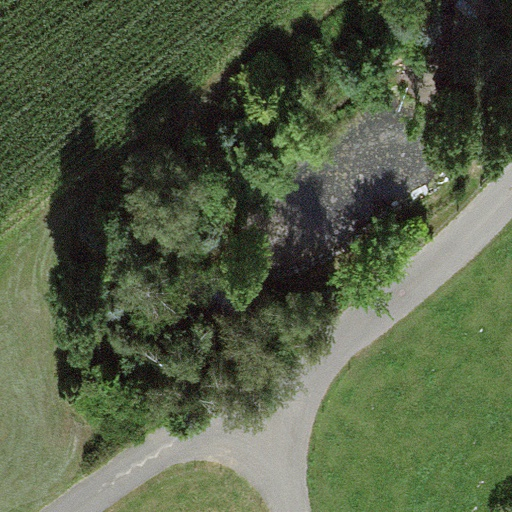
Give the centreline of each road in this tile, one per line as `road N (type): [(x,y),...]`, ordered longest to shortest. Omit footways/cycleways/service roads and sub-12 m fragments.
road 1 (unclassified): [(279,406),(462,253),(511,201)]
road 2 (unclassified): [(279,406),(127,511)]
